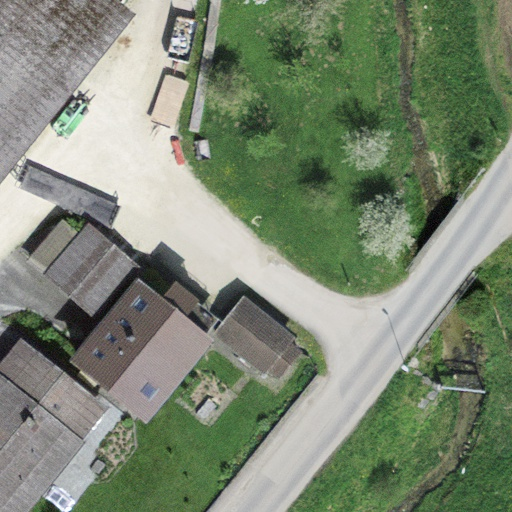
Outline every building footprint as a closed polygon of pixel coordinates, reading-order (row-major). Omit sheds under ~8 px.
[(0,0),(0,184),(138,13),(121,0),(0,0)] [(87,241),(50,283),(92,320),(129,278),(87,241)] [(202,337),(150,296),(93,368),(145,409),(202,337)] [(297,346),(246,305),(221,335),(272,376),(297,346)] [(37,353),(0,397),(0,511),(50,511),(124,426),(37,353)]
